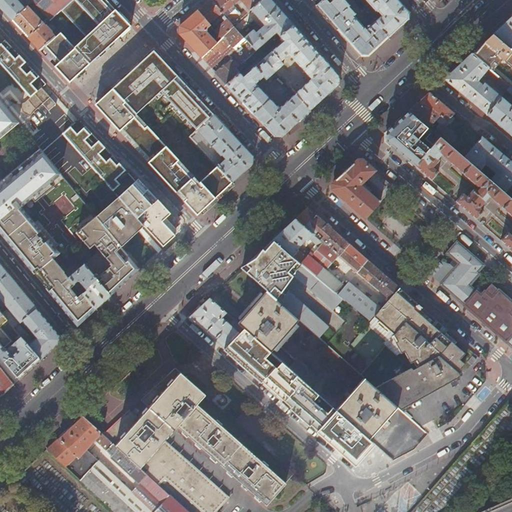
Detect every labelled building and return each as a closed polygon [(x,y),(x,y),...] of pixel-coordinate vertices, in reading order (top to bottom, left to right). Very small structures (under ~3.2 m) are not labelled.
[(0,0),(0,7),(4,12),(12,20),(26,7),(24,5),(22,7),(16,0),(0,0)] [(30,0),(49,20),(60,10),(70,0),(30,0)] [(105,0),(70,0),(60,10),(85,37),(74,48),(77,50),(118,13),(105,0)] [(210,0),(197,11),(209,24),(222,13),(210,0)] [(210,0),(222,13),(238,0),(241,0),(251,10),(261,0),(210,0)] [(254,30),(245,38),(256,51),(277,33),(281,37),(294,25),(275,4),(271,0),(261,0),(251,10),(264,25),(256,33),(254,30)] [(331,0),(333,1),(330,4),(326,0),(323,0),(317,6),(353,47),(360,56),(368,57),(376,49),(388,38),(374,22),(367,30),(364,27),(366,26),(362,22),(361,23),(355,16),(355,15),(355,12),(346,1),(344,0),(342,1),(341,0),(331,0)] [(365,0),(377,14),(379,13),(381,16),(374,22),(388,38),(401,26),(408,19),(409,13),(398,0),(365,0)] [(42,23),(43,22),(27,6),(26,7),(12,20),(27,37),(42,23)] [(179,34),(200,57),(217,42),(206,29),(210,26),(209,24),(197,11),(179,27),(179,34)] [(131,27),(118,13),(77,50),(79,53),(84,58),(90,64),(131,27)] [(511,16),(493,34),(511,50),(511,16)] [(214,31),(221,38),(235,26),(234,25),(226,17),(223,19),(225,21),(214,31)] [(45,46),(55,37),(51,32),(52,32),(46,25),(45,26),(42,23),(27,37),(40,51),(42,49),(45,46)] [(294,25),(281,37),(284,41),(264,59),(275,72),(285,64),(282,61),(291,54),(312,79),(296,94),(310,110),(324,98),(338,84),(339,77),(294,25)] [(217,42),(200,57),(211,69),(223,58),(227,62),(231,58),(232,59),(225,66),(224,65),(215,73),(226,85),(240,73),(236,69),(256,51),(245,38),(235,26),(221,38),(217,42)] [(206,29),(217,42),(221,38),(214,31),(214,30),(210,26),(206,29)] [(60,32),(55,37),(45,46),(59,62),(57,64),(54,66),(58,71),(69,61),(67,59),(72,54),(75,57),(75,56),(79,53),(77,50),(74,48),(72,45),(60,32)] [(472,54),(492,72),(502,61),(511,69),(511,50),(493,34),(472,54)] [(0,63),(30,97),(37,90),(30,83),(38,76),(31,69),(26,74),(20,67),(25,62),(18,55),(14,58),(7,50),(11,47),(4,39),(0,43),(0,63)] [(57,64),(59,62),(45,46),(42,49),(57,64)] [(113,89),(125,102),(137,114),(161,92),(177,77),(153,51),(113,89)] [(84,58),(79,53),(75,56),(75,57),(72,54),(67,59),(69,61),(58,71),(69,83),(79,75),(85,69),(90,64),(84,58)] [(511,88),(492,72),(472,54),(466,59),(456,69),(445,80),(511,136),(511,88)] [(244,77),(240,73),(226,85),(274,136),(282,137),(300,120),(310,110),(296,94),(280,108),(257,84),(265,77),(267,79),(275,72),(264,59),(244,77)] [(161,92),(177,110),(194,95),(177,77),(161,92)] [(30,97),(38,106),(40,104),(48,97),(40,87),(37,90),(30,97)] [(109,121),(112,124),(114,122),(162,174),(160,176),(162,178),(183,200),(197,215),(233,182),(217,166),(199,183),(197,185),(176,163),(179,160),(154,132),(147,126),(144,128),(123,105),(125,102),(113,89),(105,95),(100,100),(95,105),(103,114),(109,121)] [(452,116),(454,114),(430,93),(410,112),(427,127),(440,138),(450,147),(457,138),(443,126),(447,121),(450,124),(455,119),(452,116)] [(196,130),(213,115),(194,95),(177,110),(196,130)] [(48,97),(40,104),(47,111),(55,104),(48,97)] [(0,138),(17,124),(0,102),(0,138)] [(144,128),(147,126),(137,114),(125,102),(123,105),(144,128)] [(387,141),(403,155),(427,127),(410,112),(399,122),(386,134),(387,141)] [(217,166),(233,182),(241,174),(249,167),(252,164),(253,157),(213,115),(196,130),(190,136),(217,166)] [(114,122),(112,124),(160,176),(162,174),(114,122)] [(63,134),(113,191),(120,184),(116,180),(126,171),(112,156),(106,162),(99,154),(105,149),(99,141),(95,145),(88,138),(92,134),(85,127),(77,135),(70,128),(63,134)] [(403,155),(415,166),(440,138),(427,127),(403,155)] [(465,133),(452,148),(458,154),(471,138),(465,133)] [(511,162),(482,137),(464,158),(485,177),(488,174),(483,169),(486,165),(496,173),(490,181),(504,194),(511,184),(511,162)] [(464,158),(458,154),(452,148),(450,147),(440,138),(415,166),(434,183),(441,174),(433,167),(439,160),(438,156),(437,155),(439,152),(479,187),(477,190),(473,190),(467,197),(463,194),(456,201),(511,250),(511,200),(504,194),(490,181),(485,177),(464,158)] [(46,289),(77,326),(83,321),(86,319),(95,310),(79,290),(77,288),(65,273),(75,265),(63,250),(59,254),(54,249),(34,224),(21,208),(31,199),(48,184),(59,175),(38,149),(0,182),(0,233),(34,275),(35,274),(46,288),(46,289)] [(176,163),(197,185),(199,183),(179,160),(176,163)] [(334,190),(366,219),(380,202),(381,202),(394,187),(364,161),(357,161),(346,171),(334,183),(334,190)] [(137,218),(158,200),(138,179),(118,197),(120,199),(137,218)] [(48,184),(31,199),(34,203),(51,188),(48,184)] [(95,218),(97,220),(120,199),(118,197),(95,218)] [(120,199),(97,220),(100,224),(118,245),(142,223),(137,218),(120,199)] [(144,225),(163,247),(181,230),(181,225),(158,200),(137,218),(142,223),(144,225)] [(338,256),(349,244),(307,207),(300,214),(295,219),(313,235),(317,231),(323,236),(320,240),(326,246),(330,242),(333,245),(330,249),(338,256)] [(126,281),(138,270),(120,247),(118,245),(100,224),(97,220),(95,218),(76,234),(89,249),(94,245),(99,252),(84,264),(88,269),(91,273),(94,276),(96,278),(110,296),(116,290),(126,281)] [(313,235),(295,219),(284,229),(273,239),(302,264),(316,276),(323,268),(326,270),(338,257),(338,256),(330,249),(326,246),(320,240),(313,235)] [(37,221),(34,224),(54,249),(57,246),(37,221)] [(142,223),(118,245),(120,247),(144,225),(142,223)] [(267,245),(261,251),(292,278),(293,276),(292,275),(292,274),(293,275),(302,264),(273,239),(267,245)] [(441,260),(429,274),(440,284),(511,346),(511,301),(492,284),(481,295),(470,285),(480,274),(478,272),(484,266),(456,242),(447,252),(454,258),(449,263),(446,261),(445,260),(441,260)] [(388,301),(399,288),(368,260),(349,244),(338,256),(338,257),(388,301)] [(266,291),(300,320),(320,337),(329,326),(285,287),(289,281),(292,278),(261,251),(258,253),(241,269),(266,291)] [(9,275),(0,264),(0,278),(2,281),(9,275)] [(75,265),(65,273),(77,288),(79,290),(95,310),(103,303),(110,296),(96,278),(94,276),(91,273),(88,269),(84,264),(83,265),(78,269),(75,265)] [(293,275),(316,295),(326,284),(316,276),(302,264),(293,275)] [(370,321),(375,315),(379,310),(347,283),(344,287),(325,271),(326,270),(323,268),(316,276),(326,284),(343,298),(370,321)] [(37,309),(9,275),(2,281),(0,282),(0,298),(9,309),(20,323),(22,322),(37,309)] [(316,295),(333,310),(343,298),(326,284),(316,295)] [(438,355),(458,372),(467,360),(474,353),(399,288),(388,301),(379,310),(375,315),(391,330),(395,333),(399,340),(397,342),(402,352),(405,350),(411,361),(417,358),(421,365),(438,355)] [(244,328),(271,352),(283,339),(300,320),(266,291),(238,323),(240,324),(244,328)] [(225,348),(244,328),(240,324),(238,326),(242,329),(239,333),(228,323),(233,318),(210,298),(199,308),(189,317),(225,348)] [(20,323),(9,309),(5,312),(2,314),(14,328),(16,327),(16,326),(20,323)] [(28,345),(41,360),(63,340),(37,309),(22,322),(36,338),(32,341),(28,345)] [(0,355),(20,380),(31,370),(41,360),(28,345),(23,339),(21,337),(14,328),(2,314),(0,311),(0,328),(14,346),(15,345),(18,348),(18,351),(12,356),(7,349),(5,349),(0,343),(0,355)] [(16,327),(14,328),(21,337),(23,335),(16,327)] [(244,328),(225,348),(235,357),(238,354),(235,352),(240,347),(241,348),(243,346),(242,345),(245,342),(270,363),(276,357),(271,352),(244,328)] [(23,335),(21,337),(23,339),(28,345),(32,341),(25,334),(23,335)] [(288,351),(280,360),(314,391),(322,382),(288,351)] [(472,364),(479,357),(474,353),(467,360),(472,364)] [(396,405),(401,409),(460,377),(458,372),(438,355),(421,365),(378,389),(396,405)] [(14,386),(0,368),(0,398),(5,394),(14,386)] [(206,394),(176,368),(142,399),(150,407),(174,429),(177,426),(197,404),(206,394)] [(349,422),(368,438),(380,424),(396,405),(378,389),(364,376),(335,409),(349,422)] [(306,420),(331,442),(349,422),(335,409),(324,400),(306,420)] [(286,484),(197,404),(177,426),(266,506),(286,484)] [(149,407),(147,405),(137,417),(139,418),(149,407)] [(130,409),(103,435),(115,446),(139,468),(141,467),(159,485),(164,480),(198,511),(215,511),(229,498),(165,439),(174,430),(149,407),(139,418),(137,417),(130,409)] [(174,429),(150,407),(149,407),(174,430),(174,429)] [(52,444),(46,449),(65,467),(75,458),(77,460),(67,469),(80,481),(91,469),(115,491),(122,483),(86,449),(89,447),(96,439),(112,455),(110,457),(139,483),(162,505),(154,511),(187,511),(139,468),(115,446),(103,435),(82,416),(70,427),(69,428),(52,444)] [(75,458),(65,467),(67,469),(77,460),(75,458)] [(80,481),(113,511),(154,511),(132,492),(122,483),(115,491),(91,469),(80,481)] [(132,492),(154,511),(162,505),(139,483),(132,492)]
